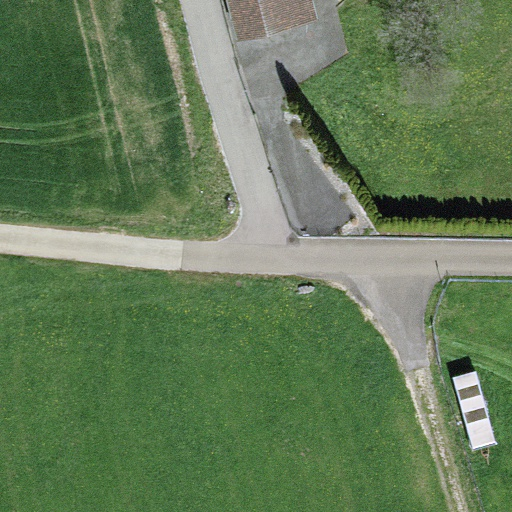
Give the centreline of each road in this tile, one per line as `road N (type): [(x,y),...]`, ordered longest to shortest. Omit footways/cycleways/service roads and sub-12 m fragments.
road 1 (residential): [(185,268),(511,266)]
road 2 (track): [(199,0),(267,263)]
road 3 (track): [(460,511),(387,266)]
road 4 (track): [(0,253),(185,268)]
